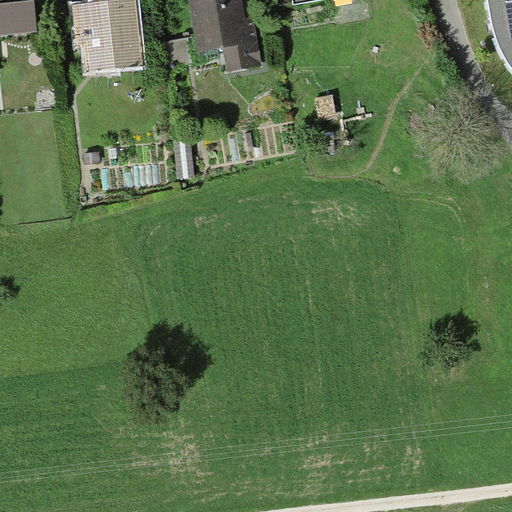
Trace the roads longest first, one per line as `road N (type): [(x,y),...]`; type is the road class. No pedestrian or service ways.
road 1 (track): [(511,486),(297,511)]
road 2 (residential): [(511,132),(447,24),(441,0)]
